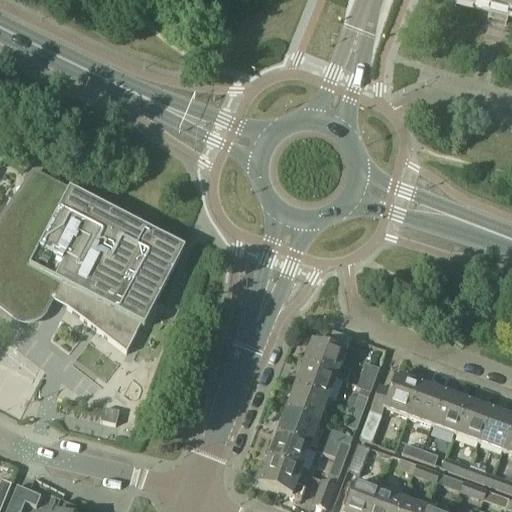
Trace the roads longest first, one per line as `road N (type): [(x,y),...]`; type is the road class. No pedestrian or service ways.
road 1 (tertiary): [(187,498),(294,216)]
road 2 (tertiary): [(262,150),(0,27)]
road 3 (residential): [(187,498),(0,437)]
road 4 (residential): [(511,382),(362,328),(352,307)]
road 5 (tertiary): [(511,241),(355,185)]
road 6 (tertiary): [(327,123),(373,0)]
road 7 (residential): [(511,111),(439,91),(394,117)]
